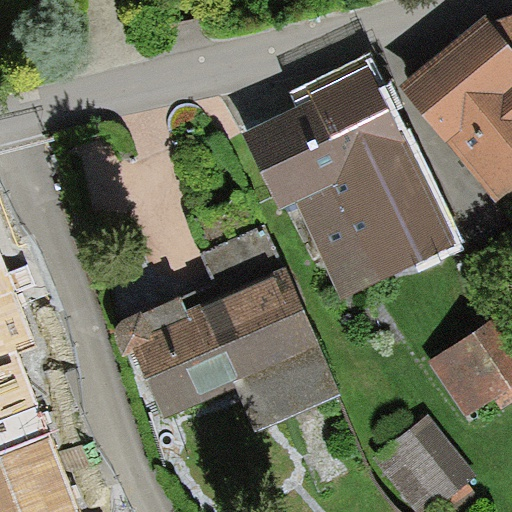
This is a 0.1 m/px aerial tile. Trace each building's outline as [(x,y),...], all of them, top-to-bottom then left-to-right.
[(404,84),(496,203),(511,189),(511,86),(511,85),(511,17),(491,25),(485,17),(404,84)] [(345,293),(463,236),(373,50),(291,90),(300,109),(246,135),(282,208),(299,200),(345,293)] [(267,426),(346,392),(273,224),(200,255),(212,282),(117,323),(159,419),(247,380),(267,426)] [(511,329),(502,315),(432,363),(468,416),(511,385),(511,329)] [(428,511),(477,473),(431,417),(372,464),(411,511),(428,511)] [(75,511),(46,440),(0,459),(0,511),(75,511)]
